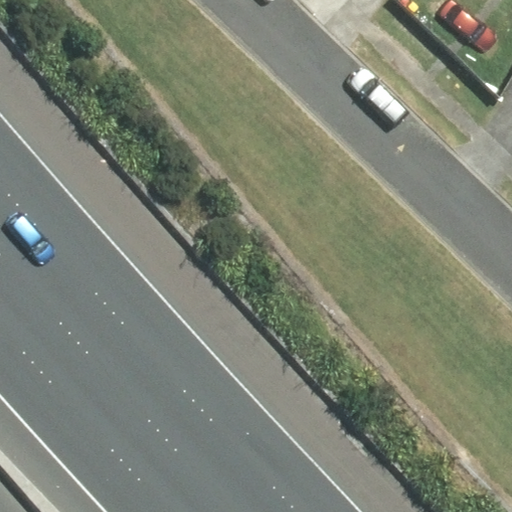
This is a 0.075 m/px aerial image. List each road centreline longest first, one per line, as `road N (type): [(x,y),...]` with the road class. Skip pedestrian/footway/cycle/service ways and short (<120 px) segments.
road 1 (residential): [(250,0),(511,261)]
road 2 (motorway): [(0,325),(165,511)]
